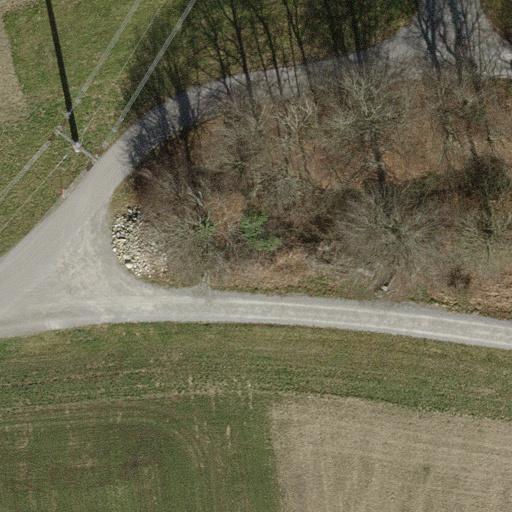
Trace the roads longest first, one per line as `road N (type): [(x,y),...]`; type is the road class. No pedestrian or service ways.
road 1 (track): [(31,297),(129,153),(241,81),(471,42)]
road 2 (track): [(511,334),(340,308),(31,297)]
